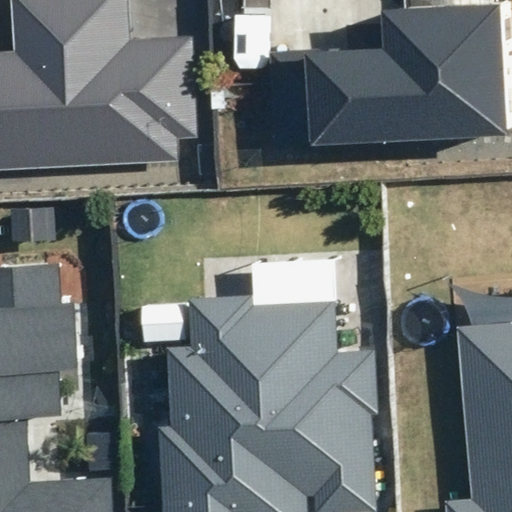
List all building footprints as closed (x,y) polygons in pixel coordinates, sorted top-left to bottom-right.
[(0,169),(181,160),(180,140),(197,139),(192,38),(128,41),(126,0),(12,0),(16,52),(0,52),(0,169)] [(511,131),(511,0),(381,9),(384,48),(329,52),(329,47),(272,51),(278,143),(311,140),(311,145),(511,131)] [(63,304),(60,262),(0,265),(0,511),(111,511),(109,479),(26,484),(22,414),(57,412),(54,367),(76,365),(73,304),(63,304)] [(305,511),(304,493),(317,492),(318,511),(328,511),(374,509),(369,414),(377,413),(373,347),(341,349),(338,298),(258,302),(257,291),(185,295),(187,344),(164,345),(168,425),(159,425),(164,511),(305,511)] [(511,511),(511,321),(456,326),(470,498),(444,501),(444,511),(511,511)]
